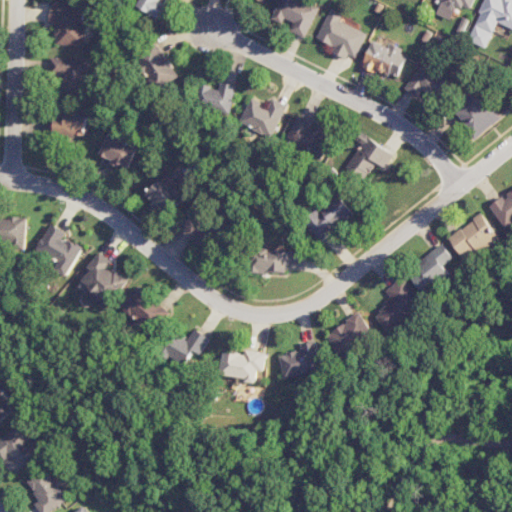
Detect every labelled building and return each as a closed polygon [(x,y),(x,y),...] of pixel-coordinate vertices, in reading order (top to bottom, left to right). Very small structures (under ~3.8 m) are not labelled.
[(167,5),(162,2),(162,0),(141,0),(138,7),(160,18),(167,5)] [(307,38),(320,7),(304,0),(280,0),(272,19),(283,23),(285,18),(294,22),(290,30),(307,38)] [(441,0),(436,13),(451,19),(457,5),(471,10),(474,0),(441,0)] [(511,0),(484,0),(469,40),(487,48),(497,22),(511,28),(511,0)] [(56,44),(85,45),(86,10),(74,10),(74,3),(51,3),(51,23),(57,24),(56,44)] [(317,38),(335,46),(332,52),(347,59),(349,54),(357,58),(368,33),(340,21),(343,14),(331,8),(317,38)] [(363,67),(389,76),(391,72),(400,76),(408,52),(373,39),(363,67)] [(180,78),(160,44),(138,56),(158,90),(180,78)] [(50,74),(64,74),(64,92),(88,92),(88,58),(51,57),(50,74)] [(424,89),(440,100),(452,83),(424,62),(404,89),(417,98),(424,89)] [(237,85),(222,82),(220,88),(202,84),(197,106),(231,114),(237,85)] [(501,118),(481,93),(457,112),(477,137),(501,118)] [(273,137),(288,106),(273,99),(269,107),(251,99),(241,122),(273,137)] [(55,135),(88,136),(89,113),(56,113),(55,135)] [(287,140),(324,156),(333,135),(310,125),(312,121),(298,115),(287,140)] [(362,143),(347,168),(366,180),(377,162),(385,168),(394,153),(362,133),(357,140),(362,143)] [(139,147),(109,134),(100,154),(112,159),(111,161),(130,169),(139,147)] [(162,212),(179,197),(163,179),(146,194),(162,212)] [(507,228),(511,223),(511,190),(490,206),(507,228)] [(356,217),(341,195),(305,221),(320,242),(356,217)] [(218,232),(192,210),(179,225),(205,247),(218,232)] [(501,238),(482,213),(450,237),(469,263),(501,238)] [(28,248),(28,217),(0,216),(0,241),(14,242),(14,248),(28,248)] [(73,270),(85,247),(65,237),(68,231),(52,223),(37,252),(73,270)] [(409,272),(426,294),(452,274),(445,265),(455,258),(445,244),(409,272)] [(287,273),(288,249),(253,248),(252,272),(287,273)] [(115,261),(101,251),(89,267),(92,270),(83,282),(112,304),(130,280),(111,266),(115,261)] [(386,289),(393,301),(376,312),(387,330),(425,306),(406,277),(386,289)] [(160,330),(172,310),(137,288),(124,308),(160,330)] [(340,355),(374,335),(361,313),(327,333),(340,355)] [(189,341),(177,334),(166,353),(188,365),(196,351),(203,354),(212,338),(196,329),(189,341)] [(286,379),(325,368),(317,340),(301,344),(303,349),(280,355),(286,379)] [(267,352),(246,349),(245,354),(225,351),(221,376),(257,381),(259,370),(265,371),(267,352)] [(0,421),(15,410),(0,391),(0,421)] [(0,438),(0,453),(14,473),(41,453),(19,424),(0,438)] [(27,479),(38,501),(35,502),(40,511),(47,511),(66,502),(49,468),(27,479)]
